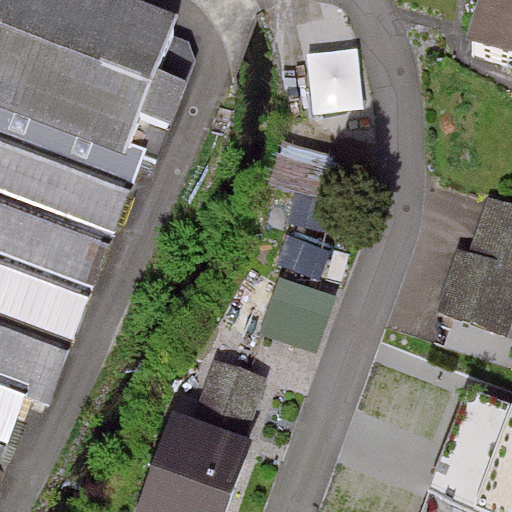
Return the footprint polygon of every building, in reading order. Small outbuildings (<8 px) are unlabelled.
[(0,0),(0,454),(23,396),(49,407),(139,155),(158,161),(189,77),(155,65),(176,10),(150,0),(0,0)] [(511,0),(478,0),(466,38),(511,51),(511,0)] [(334,155),(282,140),(267,187),(293,192),(319,197),(334,155)] [(319,197),(293,192),(288,223),(337,232),(343,201),(319,197)] [(469,252),(458,248),(436,311),(510,337),(511,330),(511,204),(488,196),(469,252)] [(331,253),(287,235),(275,263),(319,281),(331,253)] [(336,296),(279,277),(260,334),(317,353),(336,296)] [(216,359),(196,418),(249,436),(269,378),(216,359)] [(511,511),(511,401),(467,384),(425,490),(483,511),(511,511)] [(173,410),(136,511),(226,511),(253,438),(249,436),(196,418),(173,410)]
